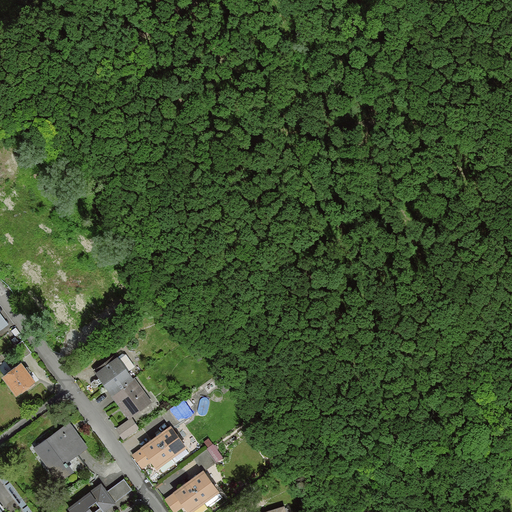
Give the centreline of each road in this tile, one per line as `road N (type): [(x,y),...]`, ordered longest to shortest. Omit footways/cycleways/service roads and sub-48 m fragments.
road 1 (residential): [(0,288),(162,511)]
road 2 (track): [(195,0),(97,64),(0,103)]
